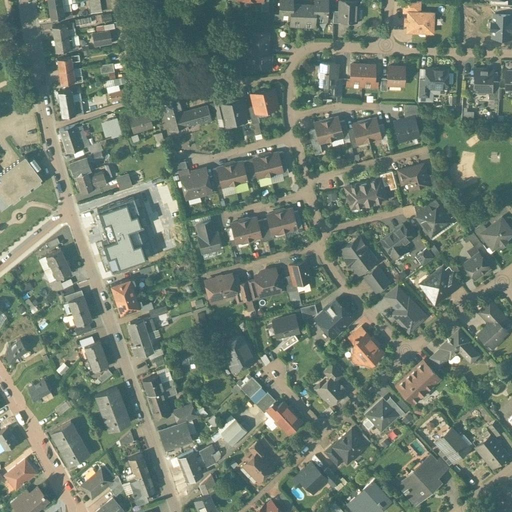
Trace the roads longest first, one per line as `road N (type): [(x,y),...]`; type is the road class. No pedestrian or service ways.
road 1 (residential): [(177,511),(70,207)]
road 2 (residential): [(0,372),(78,511)]
road 3 (residential): [(290,76),(137,99)]
road 4 (residential): [(408,353),(319,246)]
road 5 (residential): [(48,128),(27,0)]
road 6 (residential): [(385,48),(511,53)]
road 7 (residential): [(304,179),(424,148)]
road 8 (residential): [(234,511),(323,430)]
